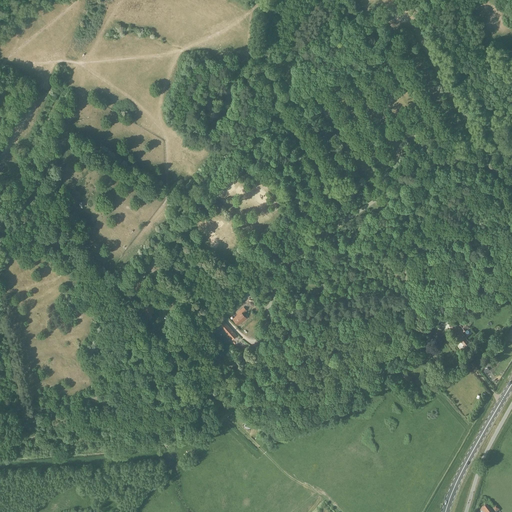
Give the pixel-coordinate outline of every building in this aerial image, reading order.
[(68,213),(65,220),(71,223),(74,215),(68,213)] [(154,313),(152,306),(144,307),(146,318),(152,317),(151,313),(154,313)] [(233,319),(238,325),(243,320),(244,320),(246,318),(242,314),(246,310),(243,307),(236,314),(237,315),(233,319)] [(446,315),(441,319),(445,324),(450,320),(446,315)] [(217,327),(221,331),(225,335),(227,333),(232,339),(236,335),(223,321),(219,325),(217,327)] [(469,341),(462,331),(463,330),(462,329),(466,326),(467,327),(468,326),(464,321),(463,322),(459,325),(458,326),(455,323),(452,325),(451,324),(450,325),(451,326),(451,327),(464,345),(469,341)] [(416,383),(420,387),(424,382),(421,379),(416,383)] [(246,420),(244,425),(258,430),(260,425),(246,420)]
